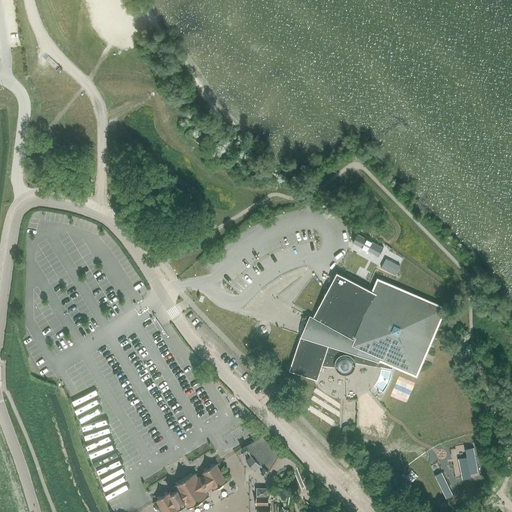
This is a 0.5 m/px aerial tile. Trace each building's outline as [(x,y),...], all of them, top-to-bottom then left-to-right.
[(356,236),(351,245),(377,259),(382,250),(356,236)] [(302,241),(305,251),(313,249),(311,239),(302,241)] [(400,265),(386,258),(381,267),(396,275),(400,265)] [(301,335),(290,369),(318,379),(322,365),(336,366),(336,368),(337,370),(339,371),(340,373),(342,373),(344,374),(346,374),(348,374),(350,373),(351,372),(353,371),(354,369),(355,368),(356,366),(356,364),(356,362),(393,369),(394,365),(415,374),(416,374),(444,308),(410,293),(379,280),(373,292),(337,273),(328,290),(323,300),(318,309),(314,316),(313,319),(316,321),(314,327),(309,325),(307,330),(312,332),(309,337),(301,335)] [(381,391),(387,373),(378,370),(372,389),(381,391)] [(140,379),(141,385),(150,383),(149,377),(140,379)] [(153,389),(147,394),(152,399),(157,395),(153,389)] [(350,434),(351,433),(352,432),(352,431),(352,430),(352,429),(352,428),(352,427),(351,426),(350,425),(349,425),(348,425),(347,425),(346,425),(345,426),(344,426),(344,427),(343,428),(343,429),(343,430),(343,431),(344,432),(344,433),(345,433),(345,434),(343,443),(361,447),(363,437),(349,434),(350,434)] [(105,438),(124,474),(142,465),(135,452),(129,456),(120,439),(117,441),(113,433),(105,438)] [(263,436),(242,449),(244,453),(249,451),(251,456),(247,460),(255,469),(260,464),(265,467),(262,472),(266,475),(280,454),(263,436)] [(145,446),(151,457),(157,454),(152,443),(145,446)] [(212,488),(213,489),(227,481),(217,464),(203,472),(204,474),(198,477),(196,473),(175,485),(178,490),(171,493),(170,492),(157,500),(163,511),(175,511),(181,509),(180,507),(185,504),(188,508),(209,495),(207,491),(212,488)] [(270,511),(270,505),(268,505),(269,497),(267,497),(267,488),(257,488),(257,497),(257,505),(258,505),(258,511),(270,511)]
